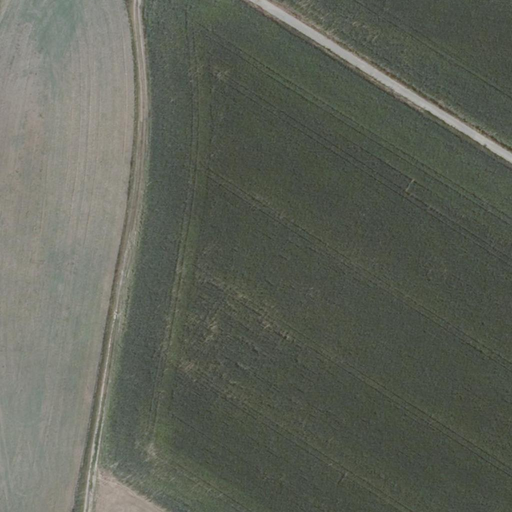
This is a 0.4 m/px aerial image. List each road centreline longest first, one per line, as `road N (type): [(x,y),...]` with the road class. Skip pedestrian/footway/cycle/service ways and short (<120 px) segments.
road 1 (track): [(137,0),(143,139),(88,511)]
road 2 (track): [(252,0),(511,162)]
